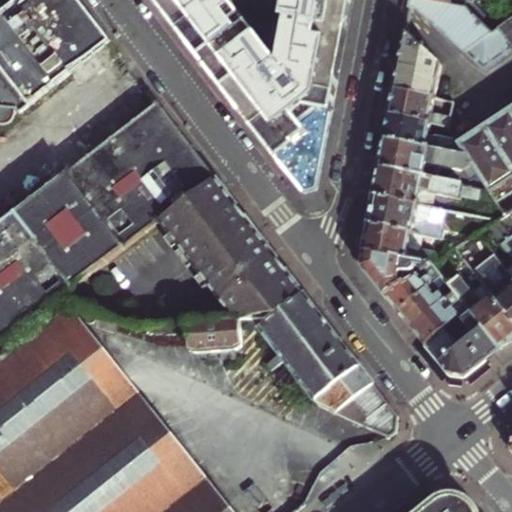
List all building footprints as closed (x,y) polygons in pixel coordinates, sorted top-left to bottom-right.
[(20,114),(111,43),(89,15),(77,0),(20,0),(12,7),(0,16),(0,123),(1,124),(5,125),(10,124),(14,120),(15,116),(17,110),(20,114)] [(153,0),(262,142),(302,193),(317,189),(332,114),(347,31),(352,0),(153,0)] [(412,0),(412,3),(466,13),(468,0),(412,0)] [(466,13),(412,3),(411,8),(411,12),(416,13),(483,73),(486,73),(511,54),(511,112),(459,147),(468,160),(469,162),(506,220),(511,217),(511,215),(511,22),(507,26),(496,34),(486,26),(468,14),(466,13)] [(511,9),(501,19),(507,26),(511,22),(511,9)] [(498,16),(486,26),(496,34),(507,26),(501,19),(498,16)] [(403,53),(399,71),(439,79),(441,70),(406,37),(403,53)] [(397,84),(395,95),(435,103),(437,91),(439,79),(399,71),(397,84)] [(392,108),(390,120),(430,128),(450,131),(452,122),(435,118),(431,119),(435,103),(395,95),(392,108)] [(0,359),(11,351),(5,343),(160,223),(216,180),(158,105),(0,227),(0,359)] [(388,132),(385,145),(444,156),(468,160),(459,147),(458,145),(437,141),(427,144),(430,128),(390,120),(388,132)] [(383,157),(380,172),(463,188),(467,172),(442,167),(444,156),(385,145),(383,157)] [(468,160),(444,156),(442,167),(467,172),(469,162),(468,160)] [(377,187),(374,202),(432,212),(435,197),(460,202),(463,188),(380,172),(377,187)] [(261,321),(278,320),(307,297),(281,264),(243,215),(216,180),(160,223),(236,323),(261,321)] [(372,215),(369,229),(426,239),(445,243),(446,233),(441,228),(444,214),(432,212),(374,202),(372,215)] [(511,270),(509,274),(511,277),(511,236),(501,223),(489,231),(511,260),(511,270)] [(367,243),(364,256),(432,268),(433,268),(440,263),(441,259),(438,255),(424,253),(426,239),(369,229),(367,243)] [(374,284),(387,299),(399,291),(395,284),(397,275),(408,277),(412,282),(432,268),(364,256),(362,269),(374,284)] [(484,288),(511,322),(511,277),(509,274),(494,256),(472,273),(484,288)] [(394,308),(399,315),(443,281),(433,268),(432,268),(412,282),(399,291),(387,299),(394,308)] [(469,313),(501,352),(511,342),(511,322),(484,288),(474,296),(459,277),(448,286),(456,297),(469,313)] [(407,324),(413,332),(456,297),(448,286),(443,281),(399,315),(407,324)] [(338,337),(307,297),(278,320),(262,332),(320,407),(390,440),(398,433),(399,416),(338,337)] [(420,341),(426,348),(469,313),(456,297),(413,332),(420,341)] [(501,352),(469,313),(426,348),(441,367),(449,376),(466,379),(501,352)] [(0,511),(131,409),(55,315),(11,351),(0,359),(0,511)] [(239,349),(236,323),(149,328),(150,337),(185,335),(186,352),(191,359),(232,356),(239,349)] [(0,511),(180,511),(201,496),(131,409),(0,511)] [(213,511),(201,496),(180,511),(213,511)]
